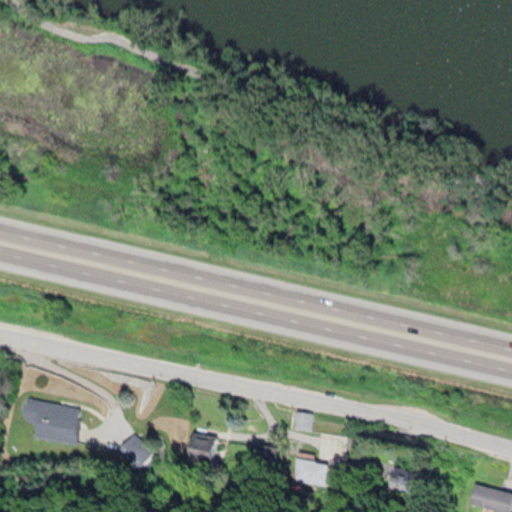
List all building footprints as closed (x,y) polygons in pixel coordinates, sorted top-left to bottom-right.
[(23,420),(27,395),(86,405),(79,444),(31,436),(34,422),(23,420)] [(294,423),(295,410),(315,411),(314,425),(294,423)] [(190,454),(197,426),(215,430),(208,459),(190,454)] [(299,485),(302,460),(328,464),(325,489),(299,485)] [(389,486),(395,464),(427,472),(422,494),(389,486)] [(511,511),(504,511),(469,503),(475,482),(511,492),(511,511)]
